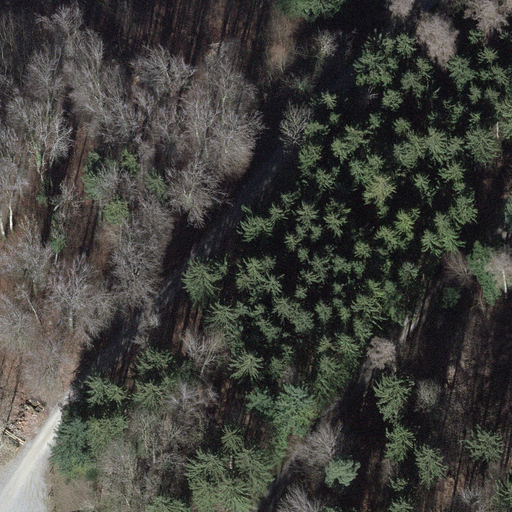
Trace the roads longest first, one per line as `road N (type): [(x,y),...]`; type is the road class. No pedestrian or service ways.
road 1 (track): [(427,0),(344,78),(71,402),(31,473),(38,511)]
road 2 (track): [(257,511),(351,381),(511,223)]
